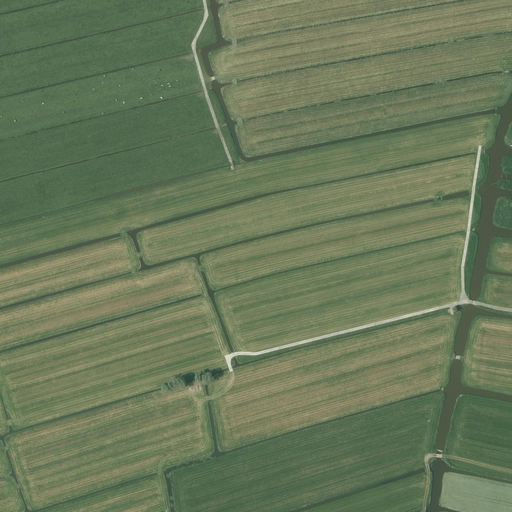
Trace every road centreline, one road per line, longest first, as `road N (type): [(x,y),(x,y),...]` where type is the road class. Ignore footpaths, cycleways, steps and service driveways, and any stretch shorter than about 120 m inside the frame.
road 1 (track): [(206,396),(237,377),(231,353),(465,299),(480,144)]
road 2 (track): [(204,0),(191,46),(234,166)]
